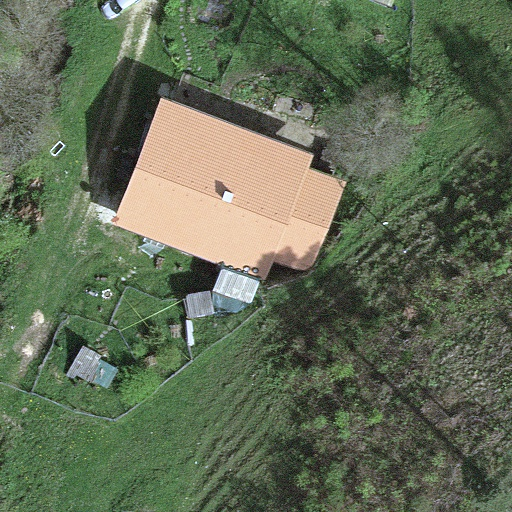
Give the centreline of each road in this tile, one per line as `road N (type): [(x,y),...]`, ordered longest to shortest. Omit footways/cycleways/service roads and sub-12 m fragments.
road 1 (track): [(162,0),(86,227)]
road 2 (track): [(0,385),(86,227)]
